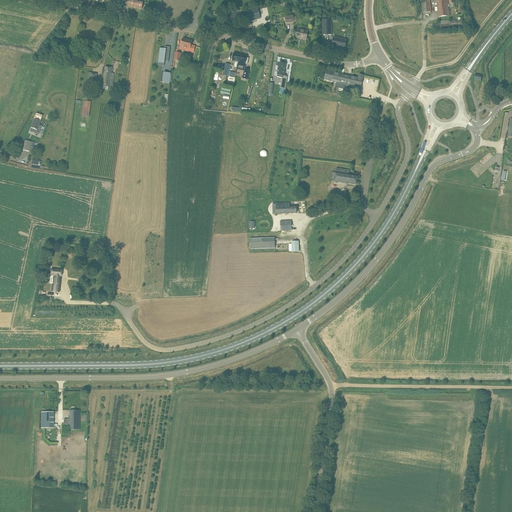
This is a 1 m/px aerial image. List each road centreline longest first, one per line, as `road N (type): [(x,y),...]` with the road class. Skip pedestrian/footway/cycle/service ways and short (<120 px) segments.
road 1 (primary): [(422,156),(367,251),(319,298),(259,335),(169,362),(0,364)]
road 2 (unclassified): [(376,215),(306,292),(203,342),(155,346),(120,310),(67,309)]
road 3 (tertiary): [(0,377),(183,372),(297,329)]
road 4 (tertiary): [(297,329),(367,270),(431,166),(474,147),(478,125)]
road 5 (unclassified): [(379,55),(347,64),(190,29)]
road 6 (tertiary): [(314,511),(331,384),(297,329)]
road 7 (track): [(331,386),(511,387)]
road 8 (unclassified): [(190,29),(50,0)]
road 9 (unclassified): [(410,88),(398,113),(405,163),(376,215)]
